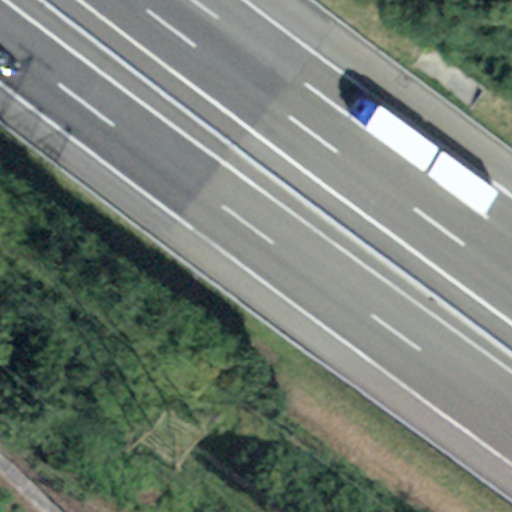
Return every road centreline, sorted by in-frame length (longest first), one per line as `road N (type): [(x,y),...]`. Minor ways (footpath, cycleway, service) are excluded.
road 1 (motorway): [(0,25),(511,405)]
road 2 (motorway): [(511,278),(142,0)]
